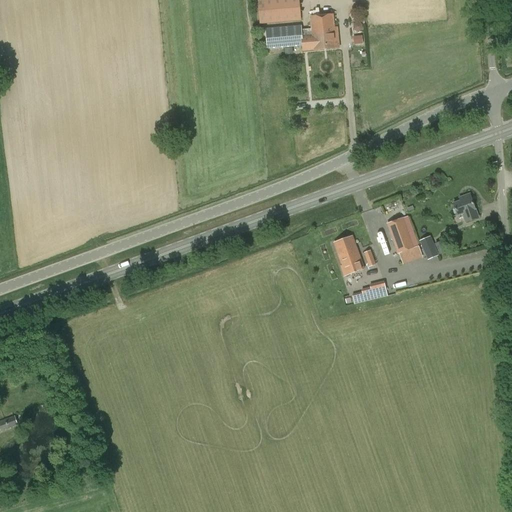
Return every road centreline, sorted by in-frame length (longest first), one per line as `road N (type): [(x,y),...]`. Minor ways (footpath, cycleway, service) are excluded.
road 1 (unclassified): [(0,288),(268,191),(497,90)]
road 2 (secondary): [(0,314),(497,133)]
road 3 (unclassified): [(511,316),(497,133)]
